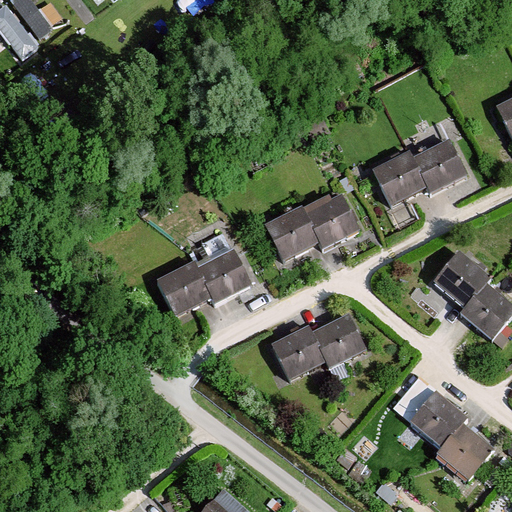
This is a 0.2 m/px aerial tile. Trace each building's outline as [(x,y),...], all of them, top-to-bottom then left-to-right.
[(13,0),(41,36),(67,16),(55,0),(49,0),(41,6),(36,0),(13,0)] [(0,7),(0,27),(25,57),(42,43),(7,2),(0,7)] [(511,104),(495,114),(511,144),(511,104)] [(408,160),(371,180),(389,214),(425,195),(428,201),(467,180),(448,145),(411,165),(408,160)] [(336,195),(264,231),(282,269),(355,233),(336,195)] [(159,285),(175,316),(212,298),(216,307),(249,291),(232,255),(198,272),(195,267),(159,285)] [(458,257),(434,289),(463,311),(458,318),(493,345),(511,319),(511,308),(485,288),(490,281),(458,257)] [(309,330),(273,348),(289,382),(325,365),(329,372),(362,355),(346,321),(313,337),(309,330)] [(435,458),(467,484),(491,454),(461,430),(467,422),(436,397),(413,426),(442,450),(435,458)] [(243,511),(223,494),(206,511),(243,511)]
